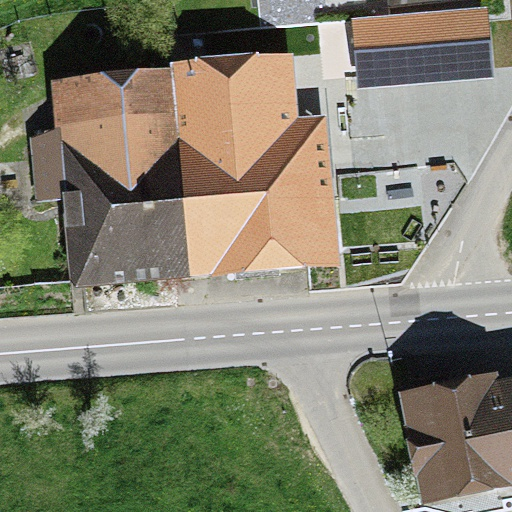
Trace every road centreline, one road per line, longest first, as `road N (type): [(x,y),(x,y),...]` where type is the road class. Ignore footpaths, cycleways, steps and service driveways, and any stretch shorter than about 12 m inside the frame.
road 1 (secondary): [(0,352),(443,318)]
road 2 (residential): [(511,146),(473,216),(443,318)]
